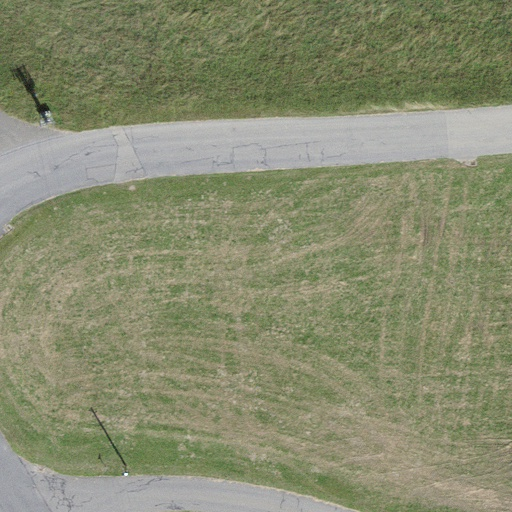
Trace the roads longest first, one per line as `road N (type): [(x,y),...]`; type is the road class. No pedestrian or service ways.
road 1 (unclassified): [(0,178),(9,168),(82,149),(511,129)]
road 2 (unclassified): [(54,511),(118,495),(243,495),(300,511)]
